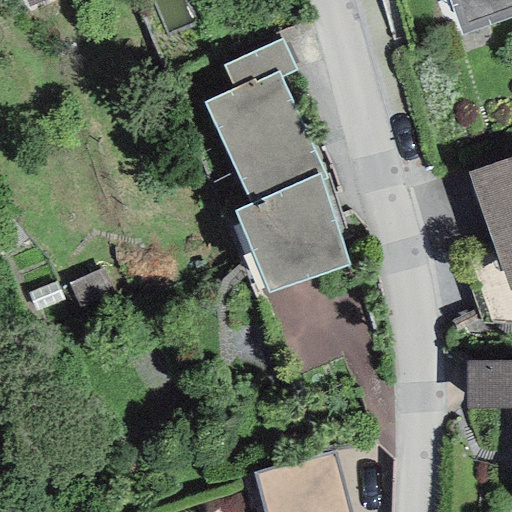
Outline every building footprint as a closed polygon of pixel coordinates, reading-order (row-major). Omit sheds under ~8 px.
[(22,0),(28,14),(60,0),(22,0)] [(430,0),(439,24),(506,0),(430,0)] [(294,72),(280,43),(221,74),(234,96),(203,112),(251,211),(234,221),(268,303),(347,273),(320,176),(278,81),(294,72)] [(511,164),(466,181),(509,299),(511,297),(511,164)] [(348,511),(332,456),(254,479),(263,511),(348,511)]
